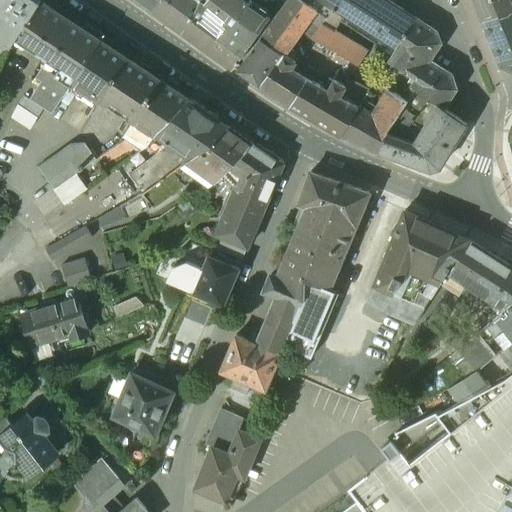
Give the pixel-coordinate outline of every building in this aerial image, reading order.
[(0,0),(0,61),(9,47),(0,40),(0,0)] [(0,0),(0,40),(9,47),(17,36),(40,2),(40,1),(37,0),(0,0)] [(138,0),(154,11),(162,0),(138,0)] [(162,0),(154,11),(182,31),(193,16),(201,1),(204,2),(206,0),(162,0)] [(206,0),(204,2),(201,1),(193,16),(182,31),(208,50),(228,25),(224,22),(241,0),(206,0)] [(243,0),(241,0),(224,22),(228,25),(208,50),(233,68),(237,62),(239,60),(269,18),(243,0)] [(278,0),(243,0),(269,18),(281,2),(278,0)] [(301,0),(288,0),(260,39),(283,54),(284,55),(289,48),(317,11),(309,5),(301,0)] [(415,18),(386,0),(320,0),(333,8),(332,10),(334,12),(335,10),(395,48),(415,18)] [(474,0),(483,20),(507,13),(509,11),(511,9),(511,3),(510,0),(474,0)] [(40,2),(17,36),(49,58),(35,80),(40,84),(62,98),(69,86),(99,41),(40,2)] [(511,19),(509,11),(507,13),(483,20),(501,65),(511,69),(511,19)] [(334,22),(327,17),(311,38),(358,66),(367,51),(330,28),(334,22)] [(452,76),(429,60),(441,42),(436,31),(415,18),(395,48),(388,59),(417,77),(411,85),(416,88),(437,103),(443,107),(455,89),(452,76)] [(283,54),(260,39),(236,70),(259,86),(283,54)] [(99,41),(69,86),(96,104),(98,101),(126,59),(99,41)] [(345,87),(333,80),(333,81),(329,79),(324,87),(297,73),(303,64),(296,59),(294,61),(289,58),(293,51),(289,48),(284,55),(283,54),(259,86),(289,106),(340,136),(357,106),(340,96),(345,87)] [(159,81),(126,59),(98,101),(132,123),(159,81)] [(188,100),(159,81),(132,123),(154,137),(157,134),(188,100)] [(62,98),(40,84),(29,101),(42,110),(51,115),(62,98)] [(437,103),(416,88),(410,97),(407,102),(390,127),(387,134),(401,139),(411,123),(421,129),(437,103)] [(377,106),(372,115),(390,127),(407,102),(400,98),(387,89),(377,106)] [(410,97),(403,93),(400,98),(407,102),(410,97)] [(29,101),(22,96),(13,109),(10,118),(29,131),(42,110),(29,101)] [(390,127),(372,115),(377,106),(362,98),(357,105),(357,106),(340,136),(378,153),(387,134),(390,127)] [(227,127),(188,100),(157,134),(191,158),(208,145),(227,127)] [(421,129),(413,143),(401,139),(387,134),(378,153),(385,155),(432,172),(431,168),(439,157),(444,160),(467,124),(443,107),(437,103),(421,129)] [(253,144),(227,127),(208,145),(191,158),(186,162),(202,173),(214,182),(223,173),(253,144)] [(157,134),(154,137),(147,148),(157,155),(129,176),(141,193),(149,189),(186,162),(191,158),(157,134)] [(237,186),(215,237),(241,247),(255,213),(261,215),(280,169),(274,165),(275,160),(253,144),(223,173),(231,181),(237,186)] [(70,146),(37,169),(53,190),(75,175),(95,161),(85,145),(70,146)] [(149,189),(141,193),(153,209),(202,173),(186,162),(149,189)] [(214,182),(213,182),(209,185),(217,193),(231,181),(223,173),(214,182)] [(350,187),(310,174),(299,206),(307,209),(329,217),(337,219),(350,187)] [(75,175),(53,190),(64,206),(86,190),(75,175)] [(350,187),(337,219),(329,217),(303,280),(304,281),(329,290),(353,231),(363,207),(369,194),(350,187)] [(367,208),(363,207),(353,231),(357,233),(367,208)] [(329,217),(307,209),(277,279),(270,276),(263,293),(276,298),(259,339),(260,339),(257,346),(280,355),(281,355),(283,348),(302,301),(304,281),(303,280),(329,217)] [(467,240),(404,212),(366,304),(386,312),(410,322),(414,324),(446,273),(461,250),(467,240)] [(84,228),(45,251),(51,262),(91,239),(84,228)] [(241,247),(215,237),(210,248),(236,259),(241,247)] [(469,241),(461,250),(446,273),(464,285),(503,310),(508,313),(511,309),(511,266),(511,268),(469,241)] [(215,261),(208,258),(202,270),(192,294),(222,306),(237,271),(220,263),(223,258),(217,256),(215,261)] [(83,260),(60,267),(68,289),(91,282),(83,260)] [(202,270),(186,263),(171,269),(166,282),(192,294),(202,270)] [(446,273),(414,324),(431,335),(432,336),(438,327),(464,285),(446,273)] [(329,290),(304,281),(302,301),(283,348),(302,355),(312,330),(314,331),(319,321),(317,320),(325,301),(327,301),(331,291),(329,290)] [(61,304),(21,317),(30,347),(70,335),(71,341),(87,335),(76,299),(62,304),(61,304)] [(386,312),(366,304),(361,315),(381,323),(386,312)] [(511,309),(508,313),(503,310),(494,318),(508,337),(511,341),(511,340),(511,309)] [(508,337),(494,318),(485,327),(498,345),(508,337)] [(414,324),(410,322),(403,336),(422,348),(431,335),(414,324)] [(466,344),(438,327),(432,336),(457,351),(466,344)] [(485,327),(477,334),(495,356),(497,353),(511,341),(508,337),(498,345),(485,327)] [(495,356),(477,334),(466,344),(457,351),(475,372),(495,356)] [(257,346),(235,337),(221,372),(235,378),(251,384),(265,390),(279,359),(280,355),(257,346)] [(511,340),(511,341),(497,353),(511,370),(511,340)] [(302,355),(283,348),(281,355),(280,355),(279,359),(290,364),(297,366),(302,355)] [(495,356),(475,372),(487,386),(505,376),(511,370),(497,353),(495,356)] [(297,366),(290,364),(286,374),(293,377),(297,366)] [(511,370),(505,376),(487,386),(482,388),(465,397),(478,413),(470,419),(495,450),(511,470),(511,370)] [(475,372),(448,389),(458,401),(465,397),(482,388),(487,386),(475,372)] [(131,374),(113,417),(155,435),(173,392),(131,374)] [(251,384),(235,378),(231,388),(246,395),(251,384)] [(446,439),(470,419),(478,413),(465,397),(458,401),(427,416),(446,439)] [(242,419),(221,410),(206,445),(212,447),(228,454),(238,430),(242,419)] [(13,426),(2,434),(4,437),(21,457),(19,459),(31,473),(29,474),(30,475),(58,453),(57,451),(56,452),(43,436),(48,431),(47,425),(43,420),(37,418),(31,422),(26,416),(27,415),(27,414),(13,426)] [(408,424),(410,440),(423,457),(449,489),(466,511),(511,511),(511,470),(495,450),(470,419),(446,439),(427,416),(408,424)] [(6,417),(0,421),(0,439),(4,437),(2,434),(13,426),(6,417)] [(228,454),(212,447),(195,488),(224,500),(251,435),(238,430),(228,454)] [(100,438),(109,444),(114,436),(105,431),(100,438)] [(357,502),(364,511),(466,511),(449,489),(423,457),(410,440),(387,458),(378,465),(347,489),(357,502)] [(107,456),(79,480),(99,503),(101,506),(111,497),(130,480),(107,456)] [(121,511),(123,511),(111,497),(101,506),(99,503),(88,511),(105,511),(107,511),(121,511)] [(147,511),(137,499),(123,511),(121,511),(107,511),(105,511),(147,511)] [(364,511),(357,502),(342,511),(364,511)]
